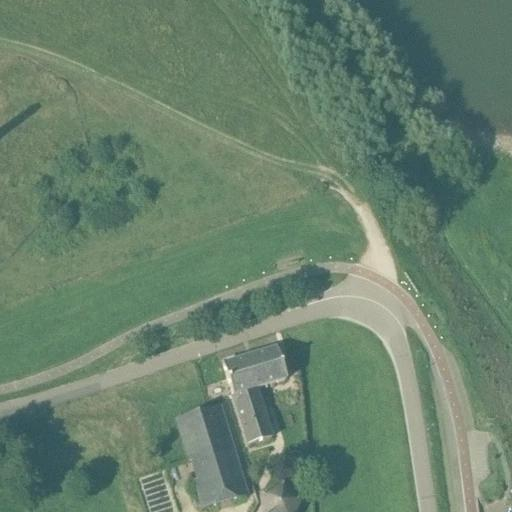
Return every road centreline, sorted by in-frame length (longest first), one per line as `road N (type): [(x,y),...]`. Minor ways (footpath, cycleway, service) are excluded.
road 1 (unclassified): [(426,511),(400,359),(371,315),(335,307),(300,316),(0,414)]
road 2 (track): [(0,321),(263,222),(325,224),(372,238)]
